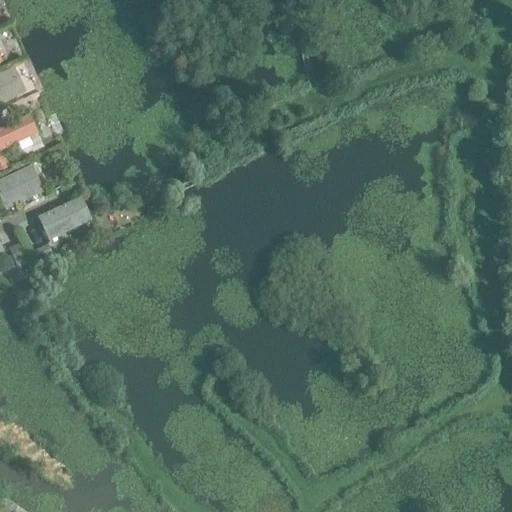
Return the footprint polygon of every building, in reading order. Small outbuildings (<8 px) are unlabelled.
[(0,66),(11,62),(4,45),(0,46),(0,66)] [(0,107),(26,96),(15,70),(0,76),(0,107)] [(0,154),(38,137),(29,118),(0,131),(0,154)] [(0,173),(11,168),(7,159),(3,161),(0,161),(0,173)] [(0,201),(6,214),(45,195),(32,169),(0,184),(0,201)] [(77,203),(38,221),(49,245),(63,238),(62,235),(79,227),(80,224),(78,218),(87,214),(84,206),(81,201),(77,203)] [(18,248),(10,252),(18,270),(27,266),(18,248)] [(47,248),(33,254),(38,264),(52,258),(47,248)]
